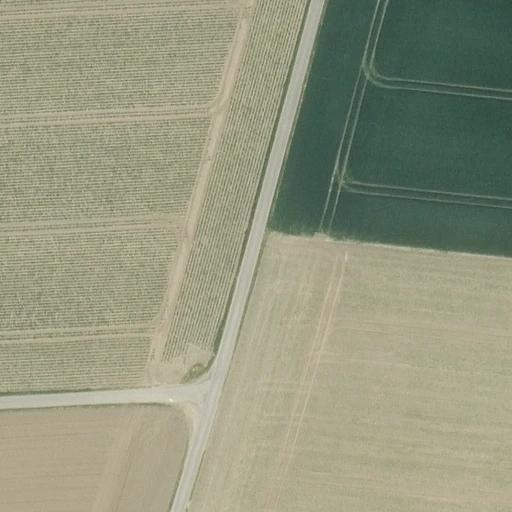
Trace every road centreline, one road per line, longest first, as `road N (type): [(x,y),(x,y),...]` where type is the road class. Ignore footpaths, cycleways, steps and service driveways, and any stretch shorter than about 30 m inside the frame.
road 1 (unclassified): [(324,0),(218,396)]
road 2 (unclassified): [(0,407),(218,396)]
road 3 (unclassified): [(218,396),(183,511)]
